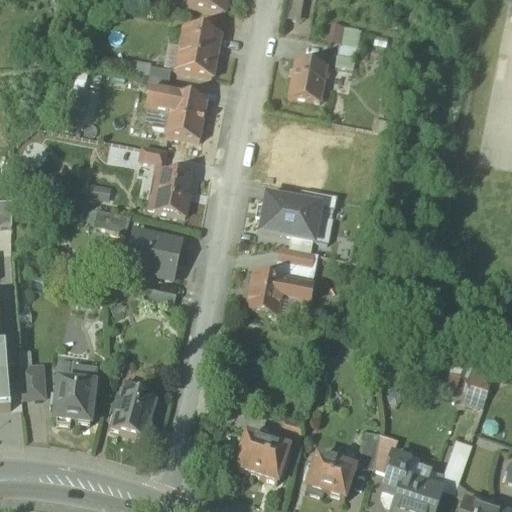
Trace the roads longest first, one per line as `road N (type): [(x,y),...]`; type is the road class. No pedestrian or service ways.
road 1 (residential): [(162,507),(272,0)]
road 2 (secondary): [(162,507),(77,484),(0,478)]
